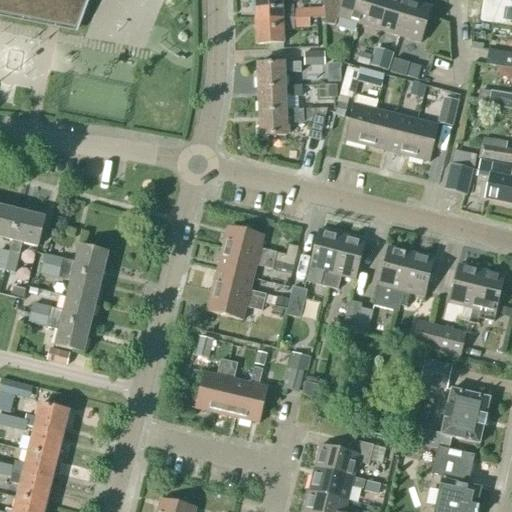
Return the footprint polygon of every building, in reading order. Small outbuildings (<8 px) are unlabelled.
[(0,0),(0,13),(78,30),(89,0),(0,0)] [(280,0),(253,0),(255,22),(282,21),(282,20),(293,20),(292,11),(292,7),(281,7),(280,0)] [(358,26),(365,0),(323,0),(324,26),(334,27),(336,19),(358,26)] [(378,32),(388,0),(365,0),(358,26),(378,32)] [(399,38),(410,3),(401,0),(388,0),(378,32),(399,38)] [(511,0),(492,0),(491,23),(511,26),(511,0)] [(410,3),(399,38),(420,45),(431,9),(410,3)] [(308,10),(292,11),(293,20),(293,21),(308,20),(308,10)] [(293,32),(293,29),(293,21),(293,20),(282,20),(282,21),(255,22),(256,47),(283,46),(282,32),(293,32)] [(308,20),(293,21),(293,29),(295,29),(308,28),(308,20)] [(388,73),(393,56),(375,50),(373,57),(369,67),(388,73)] [(511,56),(488,52),(486,66),(511,70),(511,56)] [(373,57),(360,53),(357,64),(369,68),(369,67),(373,57)] [(303,67),(324,67),(324,54),(303,54),(303,67)] [(394,61),(390,74),(406,79),(410,66),(394,61)] [(284,73),(290,73),(289,65),(256,66),(257,90),(284,89),(284,88),(284,73)] [(372,74),(370,85),(382,88),(384,77),(372,74)] [(411,95),(422,98),(425,88),(414,85),(411,95)] [(336,87),(316,88),(316,100),(336,99),(336,87)] [(291,96),(290,88),(284,88),(284,89),(257,90),(258,113),(285,111),(285,96),(291,96)] [(479,91),(477,105),(488,107),(490,93),(479,91)] [(511,96),(490,93),(488,107),(511,110),(511,96)] [(458,103),(444,99),(438,125),(451,129),(458,103)] [(338,104),(337,109),(334,117),(344,119),(347,107),(338,104)] [(366,148),(375,112),(353,106),(344,143),(366,148)] [(302,111),(302,120),(312,119),(309,132),(320,135),(327,110),(326,110),(302,111)] [(302,111),(285,111),(258,113),(259,138),(286,137),(286,124),(302,123),(302,120),(302,111)] [(386,153),(395,117),(375,112),(366,148),(386,153)] [(407,159),(416,122),(395,117),(386,153),(407,159)] [(416,122),(407,159),(429,164),(438,128),(416,122)] [(511,164),(511,151),(505,151),(507,142),(492,140),(489,161),(511,164)] [(472,172),(476,158),(455,154),(452,167),(472,172)] [(511,207),(511,206),(511,180),(510,180),(511,171),(511,170),(479,163),(477,172),(489,175),(484,201),(511,207)] [(443,193),(464,198),(471,172),(449,167),(443,193)] [(19,214),(0,208),(0,239),(12,243),(19,214)] [(18,256),(20,245),(37,249),(44,220),(19,214),(12,243),(9,253),(18,256)] [(263,238),(227,229),(222,250),(274,263),(276,255),(260,251),(263,238)] [(328,290),(341,238),(318,232),(308,270),(305,284),(328,290)] [(341,238),(328,290),(337,292),(340,278),(355,282),(364,243),(341,238)] [(61,271),(101,281),(107,256),(78,248),(74,264),(63,261),(61,271)] [(397,307),(410,255),(387,249),(377,288),(373,308),(396,314),(397,307)] [(272,271),(274,263),(222,250),(217,271),(252,280),(256,267),(272,271)] [(0,271),(4,272),(9,253),(0,251),(0,271)] [(19,256),(18,256),(9,253),(4,272),(14,275),(19,256)] [(285,257),(276,255),(274,263),(283,265),(293,268),(295,259),(285,257)] [(410,255),(397,307),(406,309),(409,296),(424,299),(433,261),(410,255)] [(61,271),(63,261),(45,256),(42,266),(61,271)] [(272,271),(272,272),(280,274),(283,265),(274,263),(272,271)] [(61,271),(42,266),(40,276),(58,281),(58,280),(61,271)] [(468,324),(481,272),(458,267),(448,305),(462,308),(459,322),(468,324)] [(61,271),(58,280),(70,283),(66,298),(95,305),(101,281),(61,271)] [(252,280),(217,271),(211,292),(263,305),(265,297),(249,293),(252,280)] [(481,272),(468,324),(477,327),(478,321),(492,325),(504,278),(481,272)] [(11,289),(9,296),(22,299),(24,292),(11,289)] [(292,289),(285,317),(300,321),(306,293),(292,289)] [(245,309),(261,313),(263,305),(211,292),(206,314),(242,323),(245,309)] [(266,297),(264,305),(274,308),(276,299),(266,297)] [(95,305),(66,298),(62,313),(51,311),(49,320),(89,330),(95,305)] [(277,298),(275,306),(284,308),(286,300),(277,298)] [(360,309),(361,305),(349,302),(343,326),(355,329),(360,309)] [(32,305),(30,315),(49,320),(51,311),(51,310),(32,305)] [(372,312),(360,309),(355,329),(354,334),(366,337),(372,312)] [(502,309),(500,316),(508,318),(509,311),(502,309)] [(46,329),(49,320),(30,315),(28,325),(46,330),(46,329)] [(49,320),(46,329),(58,332),(54,348),(83,355),(89,330),(49,320)] [(424,351),(430,327),(417,324),(411,348),(424,351)] [(436,354),(442,330),(430,327),(424,351),(436,354)] [(393,329),(391,338),(403,341),(405,332),(393,329)] [(442,330),(436,354),(459,360),(465,335),(442,330)] [(207,361),(212,341),(197,337),(192,358),(207,361)] [(66,367),(69,353),(48,349),(45,363),(66,367)] [(256,354),(254,366),(263,368),(265,356),(256,354)] [(446,391),(452,367),(425,360),(419,385),(446,391)] [(216,416),(228,364),(220,362),(216,378),(203,374),(194,410),(216,416)] [(216,416),(237,421),(245,385),(233,382),(237,366),(228,364),(216,416)] [(305,384),(308,369),(290,365),(285,391),(302,394),(305,384)] [(249,386),(245,385),(237,421),(258,426),(267,390),(258,388),(262,372),(253,369),(249,386)] [(0,393),(21,399),(25,386),(1,380),(0,383),(0,393)] [(302,394),(301,397),(314,400),(318,387),(305,384),(302,394)] [(436,450),(448,451),(451,440),(478,446),(482,428),(484,429),(487,418),(485,417),(489,400),(450,392),(440,435),(421,431),(418,446),(436,450)] [(14,397),(0,393),(0,412),(10,414),(14,397)] [(62,437),(68,414),(39,407),(36,419),(26,416),(25,422),(27,423),(26,428),(62,437)] [(0,427),(10,430),(13,420),(0,416),(0,427)] [(25,434),(26,428),(27,423),(25,422),(13,420),(10,430),(22,433),(25,434)] [(31,440),(28,453),(56,460),(62,437),(26,428),(25,434),(22,433),(21,438),(31,440)] [(320,447),(314,470),(353,480),(356,464),(368,467),(369,464),(371,456),(373,449),(373,447),(350,442),(347,454),(328,449),(320,447)] [(371,456),(369,464),(380,466),(382,459),(384,450),(373,447),(373,449),(371,456)] [(473,457),(448,451),(436,450),(430,476),(432,477),(432,475),(467,483),(473,457)] [(51,483),(56,460),(28,453),(25,465),(15,463),(13,468),(16,469),(15,474),(51,483)] [(0,472),(0,476),(10,479),(13,480),(15,474),(16,469),(13,468),(2,466),(0,472)] [(364,482),(353,480),(314,470),(308,493),(330,498),(347,502),(351,488),(362,491),(364,482)] [(13,480),(10,479),(9,484),(20,486),(16,499),(45,506),(51,483),(15,474),(13,480)] [(476,511),(477,509),(476,509),(480,490),(435,480),(432,493),(437,494),(432,511),(476,511)] [(368,483),(365,493),(377,496),(379,486),(368,483)] [(344,511),(347,502),(330,498),(308,493),(303,511),(344,511)] [(43,511),(45,506),(16,499),(13,511),(5,510),(4,511),(43,511)] [(160,501),(156,511),(195,511),(196,510),(160,501)]
